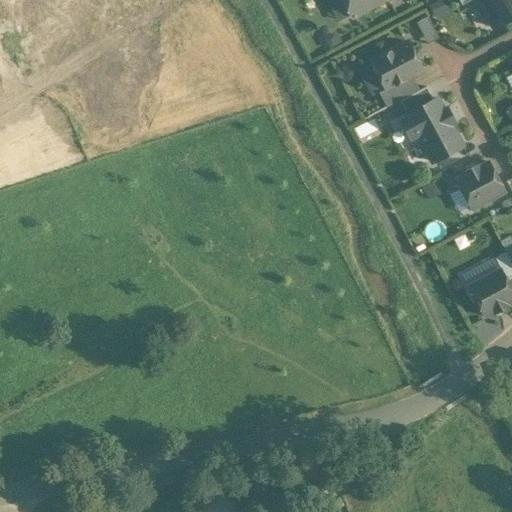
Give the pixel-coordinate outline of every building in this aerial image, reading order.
[(341,0),(350,17),(381,0),(341,0)] [(511,0),(476,0),(493,30),(511,19),(511,0)] [(428,17),(417,22),(427,44),(438,38),(428,17)] [(407,42),(371,61),(386,88),(386,90),(411,76),(422,71),(407,42)] [(411,76),(386,90),(386,88),(379,92),(387,107),(399,101),(419,91),(411,76)] [(426,87),(399,101),(407,114),(433,100),(426,87)] [(433,100),(407,114),(408,117),(401,121),(410,138),(417,134),(432,162),(462,146),(450,124),(454,122),(447,109),(443,111),(437,98),(433,100)] [(53,116),(0,132),(0,177),(66,157),(53,116)] [(489,162),(479,167),(477,165),(464,172),(465,175),(455,180),(471,209),(504,191),(489,162)] [(511,239),(510,236),(500,241),(505,252),(511,264),(511,239)] [(511,275),(511,264),(505,252),(495,258),(501,270),(506,279),(511,275)] [(501,270),(468,287),(483,316),(493,311),(495,313),(507,306),(506,304),(511,300),(511,290),(506,279),(501,270)] [(324,455),(312,462),(320,477),(333,470),(324,455)] [(221,470),(183,488),(193,508),(231,490),(221,470)]
